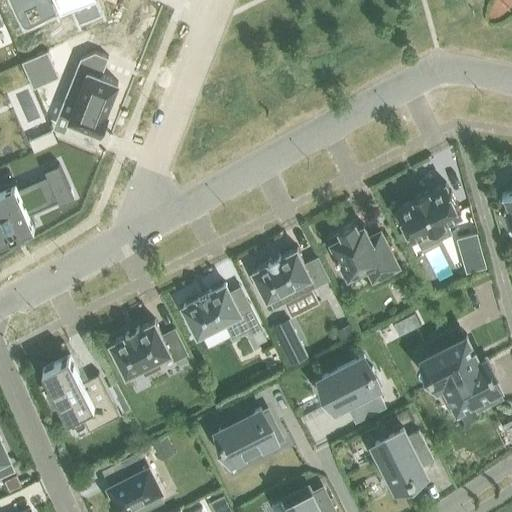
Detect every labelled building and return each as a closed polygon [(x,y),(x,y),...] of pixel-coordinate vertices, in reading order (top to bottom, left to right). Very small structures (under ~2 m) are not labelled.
[(16,0),(20,8),(37,0),(39,0),(47,16),(72,5),(72,6),(79,22),(100,13),(94,0),(16,0)] [(47,49),(22,61),(33,86),(48,80),(43,69),(54,64),(47,49)] [(77,65),(65,95),(76,99),(69,118),(100,130),(108,112),(106,111),(118,81),(100,75),(108,56),(94,51),(80,56),(77,65)] [(52,129),(29,139),(34,151),(57,141),(52,129)] [(16,182),(0,188),(0,240),(10,235),(11,237),(12,237),(12,234),(19,231),(20,233),(21,233),(21,231),(35,225),(29,213),(59,200),(60,204),(74,197),(59,162),(45,169),(47,174),(18,187),(16,182)] [(461,212),(445,182),(398,206),(403,214),(402,214),(409,228),(410,228),(414,236),(415,235),(421,247),(436,240),(435,239),(451,231),(445,220),(461,212)] [(511,188),(503,193),(509,206),(504,208),(511,224),(511,188)] [(380,230),(370,236),(364,224),(358,227),(355,220),(340,228),(340,230),(331,235),(333,239),(331,240),(338,254),(335,255),(337,257),(335,258),(342,272),(346,270),(349,274),(366,265),(373,279),(398,266),(380,230)] [(464,239),(472,267),(485,264),(477,235),(464,239)] [(269,260),(252,269),(267,297),(269,296),(274,305),(284,300),(292,315),(301,310),(293,295),(329,277),(318,256),(305,262),(297,246),(281,254),(280,253),(268,259),(269,260)] [(219,282),(230,280),(231,284),(241,283),(238,265),(216,269),(219,282)] [(359,284),(372,279),(367,268),(354,274),(359,284)] [(185,307),(181,309),(188,323),(192,321),(198,333),(223,319),(232,336),(248,328),(250,333),(252,332),(258,343),(267,338),(261,327),(262,327),(249,302),(239,307),(226,282),(211,290),(210,289),(198,295),(199,296),(183,304),(185,307)] [(110,341),(126,373),(141,365),(145,373),(160,365),(156,358),(170,351),(174,359),(187,352),(174,327),(163,333),(155,318),(139,326),(125,332),(126,333),(110,341)] [(289,319),(274,327),(292,362),(307,354),(289,319)] [(353,322),(337,330),(343,343),(359,334),(353,322)] [(479,359),(466,333),(464,334),(458,324),(434,336),(440,347),(430,352),(425,355),(421,357),(435,385),(440,382),(440,381),(480,360),(479,359)] [(327,372),(322,374),(336,403),(341,400),(344,399),(355,421),(387,405),(375,383),(378,382),(376,378),(372,372),(375,371),(372,366),(370,367),(365,357),(363,353),(358,356),(327,372)] [(120,413),(99,372),(83,380),(70,354),(43,367),(68,417),(81,411),(90,428),(120,413)] [(499,385),(497,381),(492,372),(494,370),(492,365),(490,366),(484,356),(481,358),(479,359),(480,360),(440,381),(440,382),(453,408),(457,406),(462,403),(472,398),(477,409),(502,396),(496,386),(499,385)] [(227,464),(280,436),(270,416),(266,419),(260,406),(251,411),(243,396),(216,410),(224,425),(219,427),(224,437),(222,438),(223,441),(217,444),(227,464)] [(433,458),(418,430),(407,435),(405,432),(406,432),(403,427),(375,441),(378,446),(390,469),(385,471),(394,488),(414,478),(413,476),(415,475),(414,473),(424,468),(422,464),(433,458)] [(166,434),(152,442),(160,458),(175,451),(166,434)] [(0,473),(12,468),(0,440),(0,473)] [(446,441),(439,444),(444,453),(450,449),(446,441)] [(162,489),(142,449),(121,460),(125,470),(120,472),(123,477),(109,485),(114,495),(112,496),(119,510),(132,504),(133,507),(149,499),(147,496),(162,489)] [(335,511),(323,486),(312,492),(308,485),(281,499),(272,504),(276,511),(335,511)] [(233,511),(224,494),(208,501),(213,511),(233,511)]
